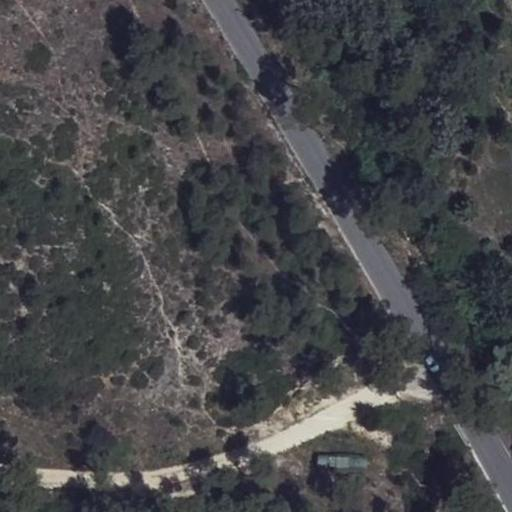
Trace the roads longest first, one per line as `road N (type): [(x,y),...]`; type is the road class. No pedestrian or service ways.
road 1 (secondary): [(219,0),(511,482)]
road 2 (track): [(0,475),(68,486),(212,468),(446,368)]
